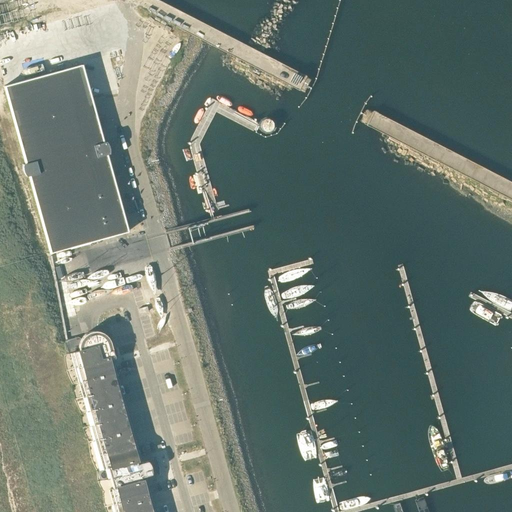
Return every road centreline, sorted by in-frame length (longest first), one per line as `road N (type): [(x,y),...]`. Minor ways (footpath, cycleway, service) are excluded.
road 1 (unclassified): [(234,511),(134,150),(136,40),(126,0)]
road 2 (track): [(0,70),(134,26)]
